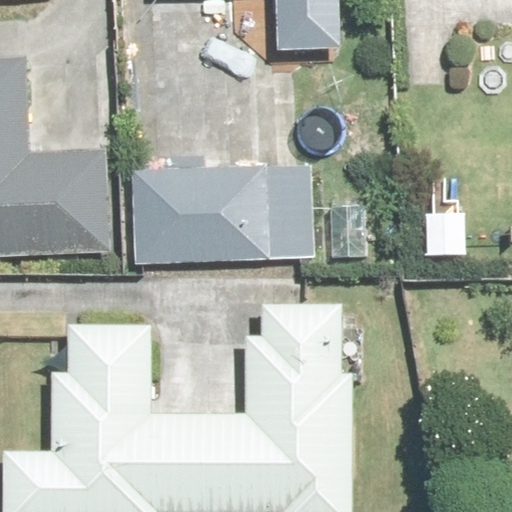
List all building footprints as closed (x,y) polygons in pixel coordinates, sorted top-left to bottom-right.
[(265,0),(268,47),(289,46),(328,44),(326,0),(265,0)] [(511,31),(509,0),(400,0),(409,93),(511,84),(511,31)] [(0,253),(103,248),(98,147),(20,152),(14,54),(0,54),(0,253)] [(304,258),(303,208),(301,163),(292,163),(123,167),(126,262),(304,258)] [(323,208),(324,258),(362,256),(361,206),(323,208)] [(198,411),(198,510),(237,511),(257,510),(273,510),(272,511),(343,511),(344,382),(343,368),(330,370),(330,330),(329,301),(301,302),(251,303),(251,332),(235,332),(236,411),(198,411)] [(198,510),(198,411),(141,412),(141,403),(140,323),(56,323),(57,370),(41,370),(42,450),(0,449),(0,511),(150,511),(151,511),(167,511),(180,510),(198,510)]
